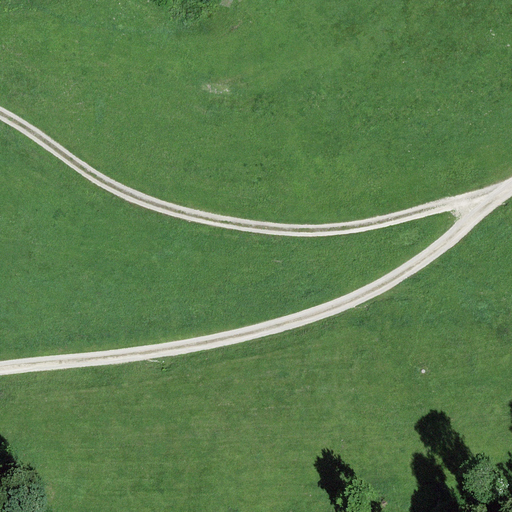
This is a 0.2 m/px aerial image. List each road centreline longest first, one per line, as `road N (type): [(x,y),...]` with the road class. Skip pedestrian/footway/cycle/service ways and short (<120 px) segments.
road 1 (track): [(0,365),(130,356),(363,299),(511,190)]
road 2 (track): [(511,175),(334,225),(253,223),(145,195),(84,168),(0,114)]
